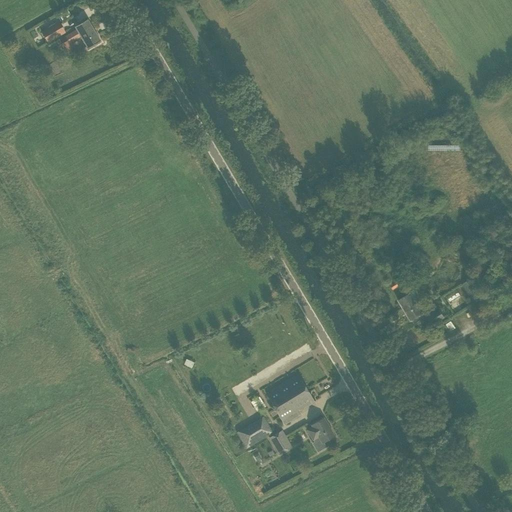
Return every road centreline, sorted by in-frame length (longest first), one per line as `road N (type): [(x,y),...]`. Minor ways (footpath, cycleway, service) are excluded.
road 1 (unclassified): [(482,511),(174,0)]
road 2 (tertiary): [(426,511),(122,0)]
road 3 (unknown): [(283,181),(452,87)]
